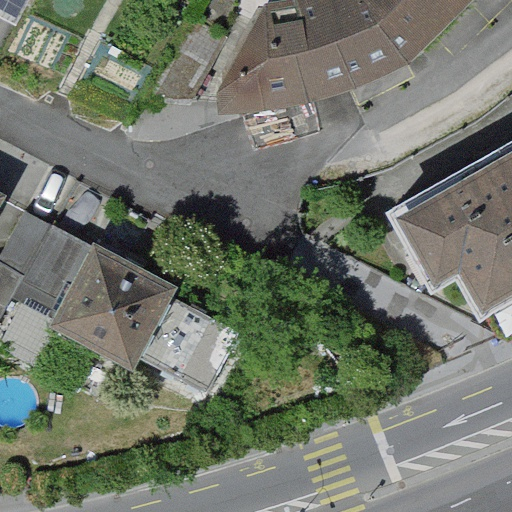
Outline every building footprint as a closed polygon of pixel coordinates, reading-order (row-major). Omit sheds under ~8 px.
[(267,0),(226,80),(237,105),(311,100),(370,84),(422,54),(474,12),(485,0),(267,0)] [(511,135),(388,203),(426,272),(451,258),(480,310),(485,307),(511,292),(511,135)] [(0,178),(0,208),(12,185),(0,178)] [(105,227),(60,307),(144,354),(189,274),(105,227)] [(511,292),(485,307),(500,332),(511,325),(511,292)]
